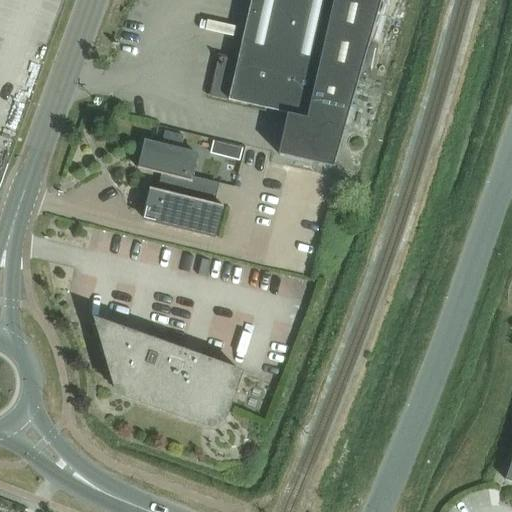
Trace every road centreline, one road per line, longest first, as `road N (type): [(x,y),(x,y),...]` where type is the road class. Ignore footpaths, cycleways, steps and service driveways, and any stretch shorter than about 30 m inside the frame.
road 1 (unclassified): [(380,511),(511,152)]
road 2 (unclassified): [(0,287),(11,229),(89,0)]
road 3 (tertiary): [(151,511),(63,468),(17,420)]
